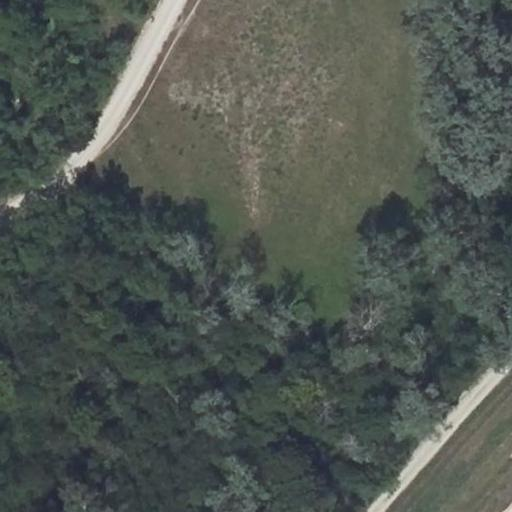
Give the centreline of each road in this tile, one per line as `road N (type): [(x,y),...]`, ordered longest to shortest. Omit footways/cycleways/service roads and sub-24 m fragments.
road 1 (track): [(181,0),(115,113),(64,172),(0,217)]
road 2 (track): [(376,511),(511,358)]
